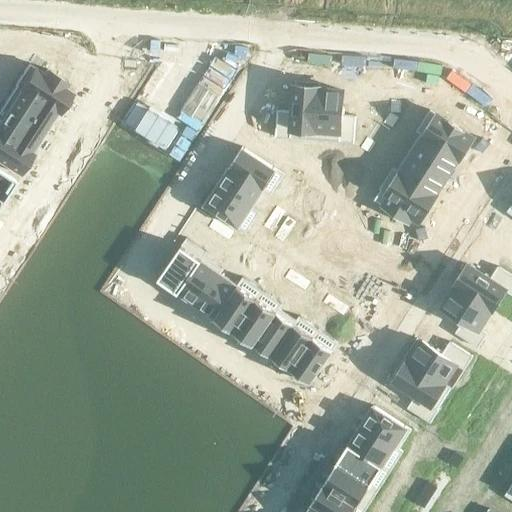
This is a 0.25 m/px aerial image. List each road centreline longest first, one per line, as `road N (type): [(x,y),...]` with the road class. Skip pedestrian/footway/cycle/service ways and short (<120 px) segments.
road 1 (residential): [(278,32),(275,65),(136,280),(149,300),(326,418)]
road 2 (residential): [(511,143),(326,418)]
road 3 (residential): [(0,249),(105,86),(110,21)]
road 4 (residential): [(511,90),(452,50),(278,32)]
road 5 (residential): [(278,32),(110,21)]
